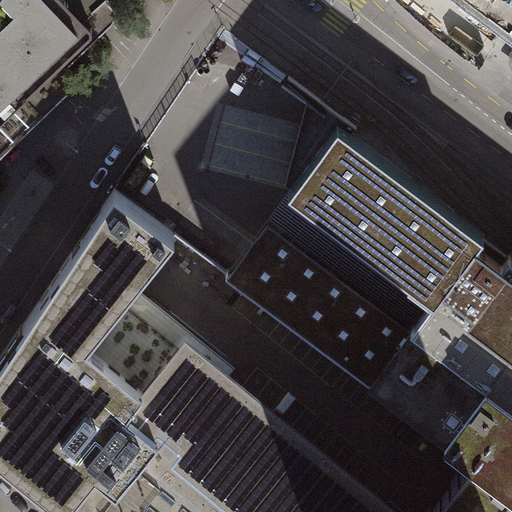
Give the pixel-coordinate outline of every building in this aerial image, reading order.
[(0,0),(0,156),(51,107),(51,104),(52,99),(51,97),(42,89),(90,42),(92,38),(93,36),(93,28),(91,24),(86,18),(104,0),(105,0),(107,2),(108,0),(0,0)] [(511,0),(477,0),(511,25),(511,0)] [(282,182),(289,186),(304,166),(314,126),(324,113),(304,98),(282,182)] [(304,166),(289,186),(366,245),(363,247),(431,296),(441,282),(438,280),(471,236),(479,242),(481,239),(477,237),(482,230),(349,130),(354,125),(328,108),(324,113),(314,126),(304,166)] [(124,405),(178,341),(122,295),(145,267),(173,231),(112,186),(90,220),(65,259),(23,322),(124,405)] [(409,324),(265,216),(225,269),(369,377),(409,324)] [(409,324),(511,400),(511,252),(507,249),(482,230),(477,237),(481,239),(479,242),(471,236),(438,280),(441,282),(431,296),(409,324)] [(124,405),(23,322),(0,356),(0,453),(70,511),(235,511),(245,500),(158,429),(213,367),(392,511),(410,511),(187,329),(178,341),(124,405)] [(511,400),(409,324),(369,377),(470,452),(511,484),(511,400)] [(158,429),(245,500),(260,481),(297,511),(392,511),(213,367),(158,429)] [(428,499),(432,502),(459,465),(390,415),(370,443),(435,490),(428,499)] [(432,502),(443,511),(511,511),(511,484),(470,452),(459,465),(432,502)] [(245,500),(235,511),(297,511),(260,481),(245,500)] [(443,511),(432,502),(427,508),(424,511),(443,511)]
